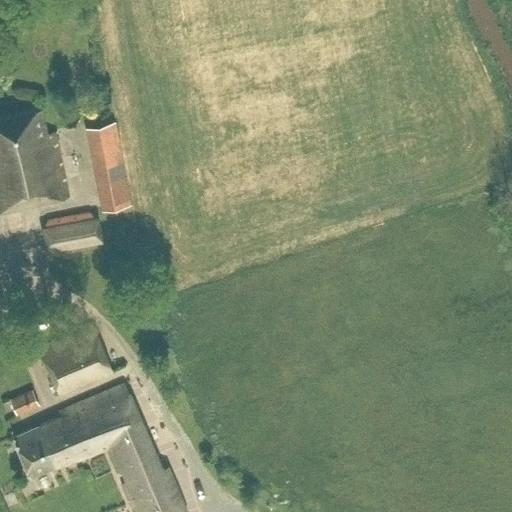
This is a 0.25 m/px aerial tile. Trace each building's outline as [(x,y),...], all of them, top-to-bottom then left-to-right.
[(0,206),(66,192),(51,130),(45,131),(39,106),(0,115),(0,206)] [(113,118),(90,123),(106,206),(129,201),(113,118)] [(48,218),(43,224),(48,247),(55,252),(92,245),(98,238),(94,215),(87,211),(48,218)] [(41,345),(61,392),(110,371),(90,324),(41,345)] [(68,405),(86,453),(107,445),(130,502),(133,501),(137,511),(185,511),(165,464),(159,467),(123,383),(68,405)] [(30,388),(10,397),(16,411),(36,402),(30,388)] [(86,453),(68,405),(63,407),(65,412),(13,432),(28,472),(75,454),(76,457),(86,453)]
